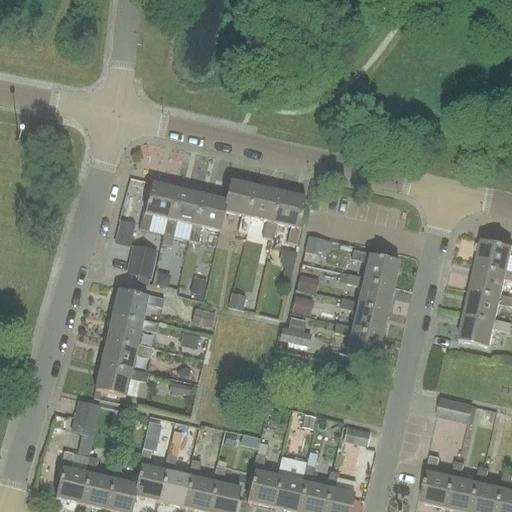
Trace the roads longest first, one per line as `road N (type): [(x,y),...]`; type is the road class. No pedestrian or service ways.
road 1 (residential): [(0,510),(110,117)]
road 2 (residential): [(446,193),(110,117)]
road 3 (residential): [(374,511),(446,193)]
